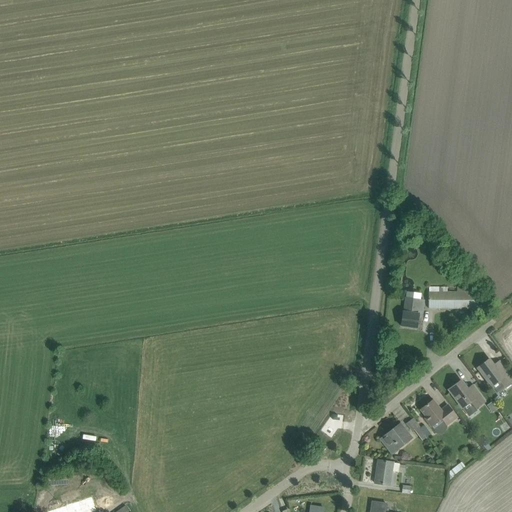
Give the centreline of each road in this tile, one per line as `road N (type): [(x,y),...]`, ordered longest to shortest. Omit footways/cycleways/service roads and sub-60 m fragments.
road 1 (unclassified): [(358,429),(415,0)]
road 2 (unclassified): [(358,429),(493,321)]
